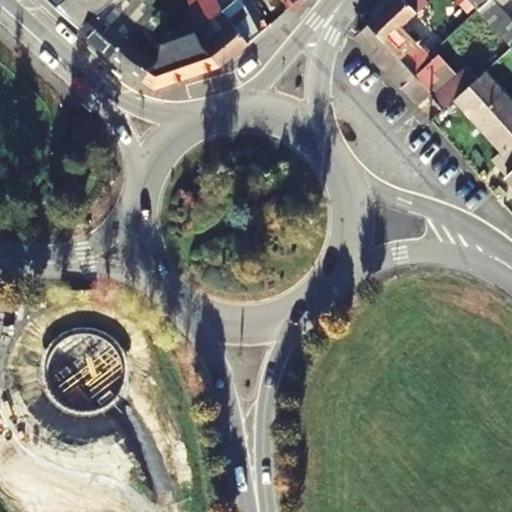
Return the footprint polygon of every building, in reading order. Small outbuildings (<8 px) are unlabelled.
[(47,0),(80,29),(117,0),(47,0)] [(148,9),(153,0),(135,0),(131,5),(125,0),(117,0),(80,29),(113,59),(132,39),(148,9)] [(224,11),(198,33),(202,43),(221,67),(251,44),(250,42),(260,33),(242,0),(240,0),(225,13),(224,11)] [(396,0),(370,24),(411,70),(428,56),(401,26),(428,1),(427,0),(396,0)] [(470,0),(511,46),(511,19),(495,0),(470,0)] [(168,14),(148,9),(132,39),(113,59),(147,84),(160,62),(163,42),(168,14)] [(432,97),(444,109),(455,98),(478,78),(467,65),(458,74),(447,62),(445,63),(439,55),(432,60),(428,56),(411,70),(370,24),(358,34),(359,41),(416,104),(431,92),(434,95),(432,97)] [(198,33),(196,30),(163,42),(160,62),(147,84),(156,90),(221,67),(202,43),(198,33)] [(495,159),(509,175),(511,172),(511,100),(485,71),(478,78),(455,98),(483,130),(485,128),(504,150),(495,159)]
